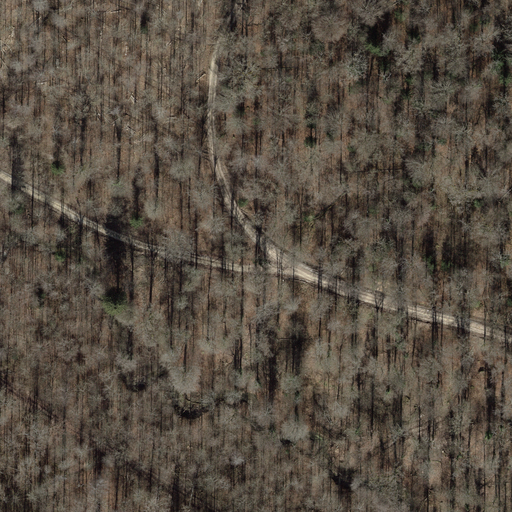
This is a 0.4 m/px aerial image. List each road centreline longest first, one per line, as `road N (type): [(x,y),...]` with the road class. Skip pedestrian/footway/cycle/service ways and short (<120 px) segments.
road 1 (track): [(511,335),(273,263),(115,240),(0,177)]
road 2 (track): [(239,0),(211,70),(215,141),(273,263)]
road 3 (track): [(0,380),(224,511)]
